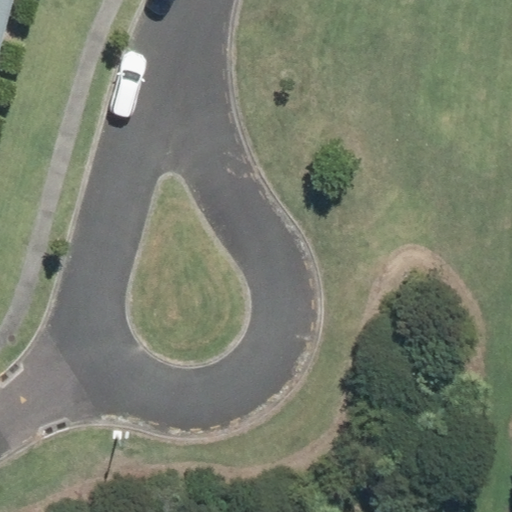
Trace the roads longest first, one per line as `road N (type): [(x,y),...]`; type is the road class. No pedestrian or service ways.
road 1 (residential): [(181,8),(198,122),(289,283),(272,359),(233,397),(141,402),(84,354)]
road 2 (residential): [(84,354),(110,223),(181,8)]
